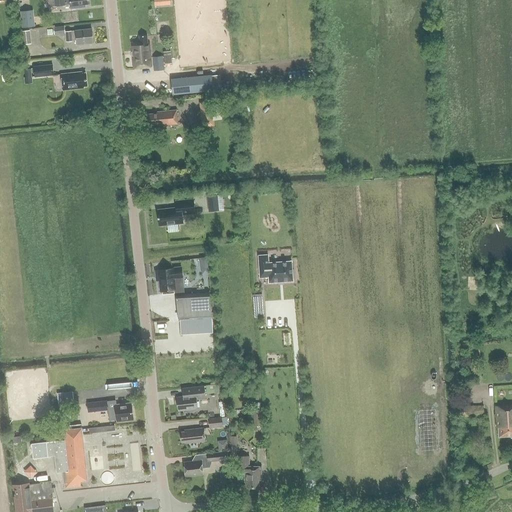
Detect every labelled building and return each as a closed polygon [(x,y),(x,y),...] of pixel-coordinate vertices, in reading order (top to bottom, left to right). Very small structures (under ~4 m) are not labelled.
[(32,11),(20,12),(22,28),(34,27),(32,11)] [(92,28),(66,31),(65,31),(64,26),(54,27),(54,34),(66,33),(67,41),(78,40),(78,45),(94,43),(92,28)] [(31,44),(30,30),(21,31),(22,45),(31,44)] [(134,67),(153,66),(151,46),(149,46),(148,36),(140,36),(140,41),(132,42),(134,67)] [(169,67),(169,57),(154,58),(155,72),(164,71),(164,67),(169,67)] [(54,75),(52,64),(33,66),(34,77),(54,75)] [(31,69),(23,70),(24,78),(31,77),(31,69)] [(87,86),(86,73),(82,74),(82,72),(62,74),(64,90),(83,88),(83,86),(87,86)] [(173,80),(174,93),(213,90),(212,76),(173,80)] [(240,82),(241,89),(262,87),(261,80),(251,81),(251,78),(244,79),(244,81),(240,82)] [(273,99),(263,100),(264,114),(274,113),(273,99)] [(242,112),(242,120),(250,119),(249,112),(248,112),(247,102),(242,102),(242,112)] [(212,109),(202,110),(203,126),(213,125),(212,109)] [(164,125),(178,124),(177,110),(160,112),(160,113),(154,113),(154,115),(146,115),(146,124),(155,124),(156,125),(164,124),(164,125)] [(224,211),(222,194),(207,196),(208,212),(224,211)] [(196,212),(194,198),(176,200),(177,207),(158,209),(160,225),(184,222),(183,214),(196,212)] [(268,277),(269,283),(293,280),(292,277),(294,277),(293,268),(291,268),(291,261),(268,263),(267,255),(258,256),(260,278),(268,277)] [(207,258),(200,258),(201,267),(208,266),(207,258)] [(182,267),(160,269),(162,291),(177,289),(175,276),(183,275),(182,267)] [(212,317),(211,292),(177,295),(180,319),(212,317)] [(253,305),(263,304),(262,294),(253,295),(253,305)] [(196,400),(205,399),(204,387),(190,388),(191,396),(176,398),(178,411),(197,409),(196,400)] [(58,404),(74,402),(72,392),(57,394),(58,404)] [(117,408),(110,408),(108,408),(107,401),(87,403),(88,412),(110,410),(111,419),(117,419),(117,420),(134,419),(132,404),(116,405),(117,408)] [(511,435),(511,404),(503,405),(503,406),(495,406),(496,427),(498,427),(499,436),(511,435)] [(461,406),(462,417),(473,416),(472,405),(461,406)] [(78,423),(76,412),(73,412),(72,407),(66,408),(66,413),(64,413),(65,424),(78,423)] [(262,426),(261,409),(252,410),(253,426),(262,426)] [(438,450),(437,410),(418,410),(420,450),(438,450)] [(222,427),(221,418),(208,420),(209,429),(222,427)] [(86,479),(80,429),(65,431),(66,441),(55,442),(55,441),(31,443),(33,459),(48,457),(48,456),(54,456),(56,473),(63,472),(64,483),(65,483),(65,488),(81,486),(80,480),(86,479)] [(205,442),(203,429),(184,431),(184,432),(180,433),(181,443),(185,442),(185,444),(205,442)] [(227,452),(226,441),(218,442),(219,453),(220,453),(227,452)] [(227,452),(220,453),(206,454),(207,461),(208,462),(221,460),(221,464),(228,463),(227,452)] [(261,481),(261,467),(248,467),(249,457),(237,457),(236,473),(245,473),(244,483),(247,483),(247,488),(258,488),(258,481),(261,481)] [(208,467),(208,462),(207,461),(201,462),(201,461),(183,463),(185,477),(203,475),(202,468),(208,467)] [(28,478),(35,472),(28,465),(21,472),(28,478)] [(31,482),(17,484),(19,499),(17,499),(18,511),(54,511),(53,497),(51,501),(50,493),(53,493),(51,480),(41,481),(41,483),(31,484),(31,482)]
